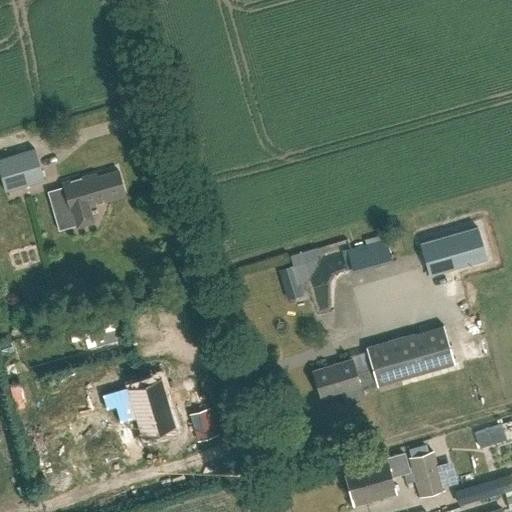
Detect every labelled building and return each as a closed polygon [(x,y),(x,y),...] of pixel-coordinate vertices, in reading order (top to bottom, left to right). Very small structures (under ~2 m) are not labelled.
[(0,158),(0,174),(5,191),(43,179),(34,149),(0,158)] [(120,170),(99,176),(98,173),(64,183),(72,211),(74,211),(78,227),(95,222),(91,206),(127,195),(120,170)] [(430,274),(435,273),(488,258),(478,225),(421,241),(430,274)] [(353,268),(393,257),(388,239),(349,250),(353,268)] [(293,265),(278,269),(282,284),(298,279),(293,265)] [(362,294),(368,317),(426,302),(420,279),(362,294)] [(440,324),(364,346),(370,365),(356,369),(353,359),(314,371),(322,399),(342,393),(346,405),(365,400),(363,391),(452,365),(440,324)] [(159,377),(93,397),(97,412),(106,410),(111,425),(136,418),(141,437),(174,427),(159,377)] [(485,428),(475,432),(479,446),(490,443),(485,428)] [(433,451),(408,457),(418,498),(443,491),(433,451)] [(397,493),(393,477),(410,472),(405,455),(387,460),(388,464),(345,476),(352,499),(352,498),(354,506),(397,493)] [(460,504),(511,489),(511,472),(456,489),(460,504)]
